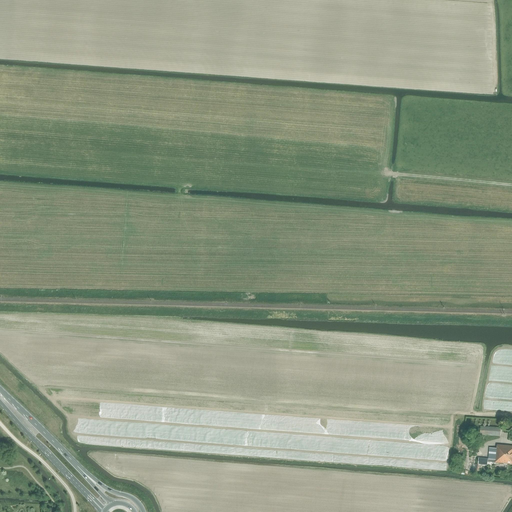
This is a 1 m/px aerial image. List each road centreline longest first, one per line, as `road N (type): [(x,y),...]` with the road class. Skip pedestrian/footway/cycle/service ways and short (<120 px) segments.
road 1 (track): [(511,185),(386,172)]
road 2 (primary): [(0,403),(85,492)]
